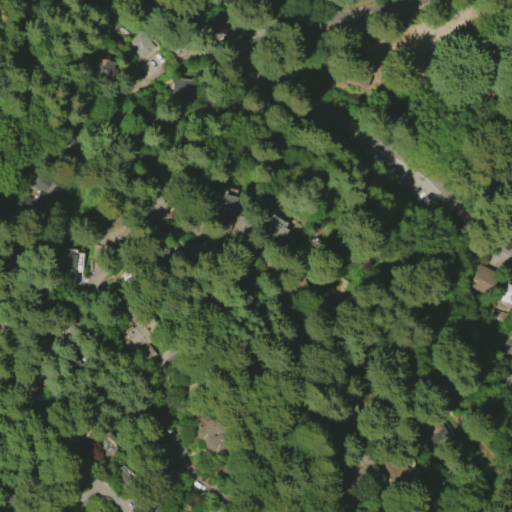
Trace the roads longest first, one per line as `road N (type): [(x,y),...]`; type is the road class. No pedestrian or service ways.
road 1 (residential): [(0,316),(10,324),(43,287),(80,295),(146,230),(230,238),(268,258),(293,302),(295,345),(348,382),(376,389)]
road 2 (residential): [(379,511),(352,468),(319,462),(292,473),(262,462),(227,373),(202,354),(169,363),(154,453)]
road 3 (residential): [(455,206),(429,178),(166,0)]
road 4 (residential): [(0,415),(54,383),(72,388),(179,474),(254,511)]
road 5 (residential): [(224,42),(189,49),(133,85),(83,163)]
road 6 (residential): [(411,0),(290,21),(224,42)]
road 7 (residential): [(127,511),(91,482),(38,497),(29,511)]
